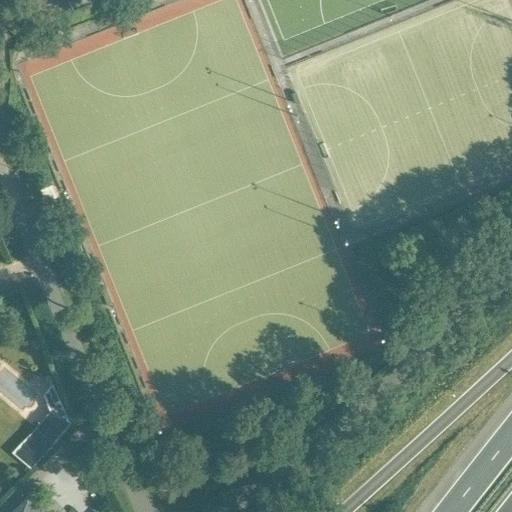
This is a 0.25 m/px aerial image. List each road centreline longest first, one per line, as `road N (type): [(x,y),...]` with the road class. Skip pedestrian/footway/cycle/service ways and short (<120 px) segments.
road 1 (unclassified): [(222,511),(323,445),(511,265)]
road 2 (unclassified): [(149,511),(0,173)]
road 3 (primary): [(511,363),(353,511)]
